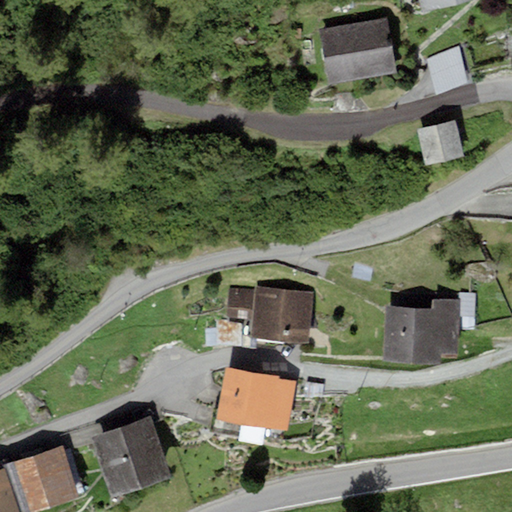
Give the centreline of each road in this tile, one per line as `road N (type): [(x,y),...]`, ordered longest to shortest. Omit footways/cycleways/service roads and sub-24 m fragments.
road 1 (residential): [(511,158),(408,221),(166,276),(0,385)]
road 2 (residential): [(0,102),(87,92),(265,122),(339,124),(511,90)]
road 3 (residential): [(0,451),(216,361),(247,357),(301,371)]
road 4 (residential): [(229,511),(326,486),(511,458)]
road 5 (track): [(301,371),(411,382),(511,353)]
